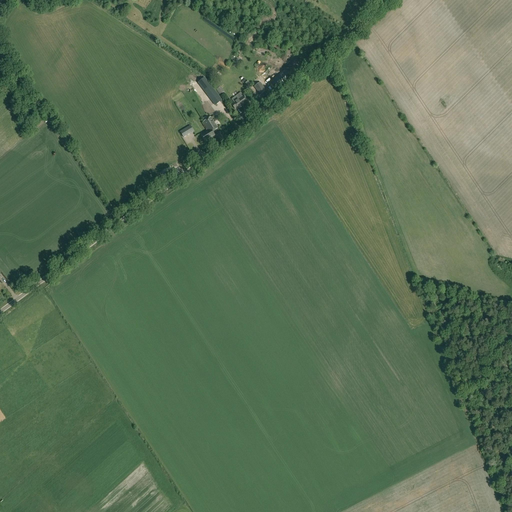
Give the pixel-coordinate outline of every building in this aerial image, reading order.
[(271,82),(275,87),(285,79),(281,74),(271,82)] [(222,100),(208,83),(202,88),(215,106),(222,100)] [(261,95),(266,91),(260,83),(255,87),(261,95)] [(244,98),(243,96),(231,104),(235,109),(237,107),(238,109),(242,106),(247,102),(245,98),(245,97),(244,98)] [(184,126),(171,101),(156,109),(169,134),(184,126)] [(208,130),(210,133),(212,132),(217,128),(209,118),(203,122),(208,130)] [(183,137),(190,133),(187,128),(180,132),(183,137)] [(215,136),(212,132),(210,133),(208,130),(201,135),(206,142),(215,136)]
